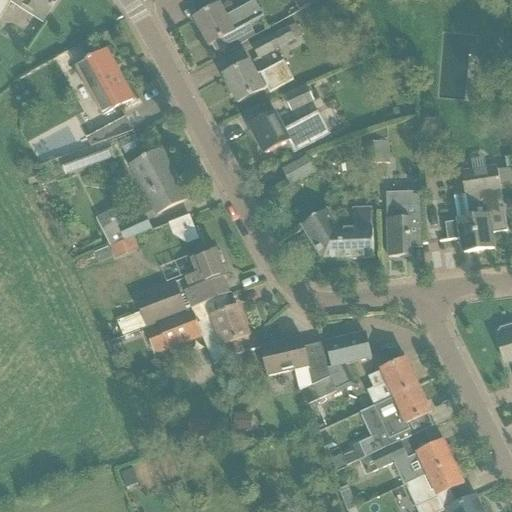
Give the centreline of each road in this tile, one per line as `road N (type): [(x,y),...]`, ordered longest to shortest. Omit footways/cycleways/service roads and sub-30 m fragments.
road 1 (residential): [(421,293),(324,300),(295,289),(273,265),(135,13)]
road 2 (residential): [(511,478),(421,293)]
